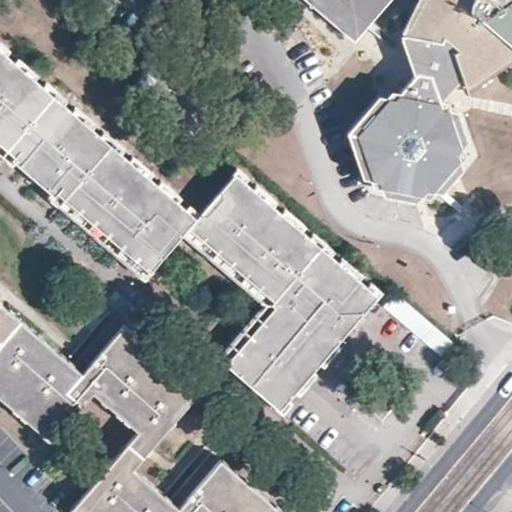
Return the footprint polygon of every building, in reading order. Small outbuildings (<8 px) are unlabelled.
[(308,0),(354,39),(387,0),(308,0)] [(391,92),(388,96),(356,133),(374,188),(427,197),(463,158),(448,101),(442,101),(462,77),(467,88),(511,56),(511,0),(420,0),(403,37),(415,75),(400,93),(391,92)] [(190,215),(0,53),(0,152),(21,171),(34,156),(44,165),(31,179),(141,272),(180,227),(270,302),(227,352),(230,355),(224,363),(275,406),(282,398),(285,401),(372,298),(366,290),(368,287),(236,176),(233,179),(226,173),(190,215)] [(215,103),(152,62),(132,92),(196,135),(215,103)] [(452,339),(394,290),(381,305),(439,354),(452,339)] [(82,372),(0,302),(0,396),(49,439),(92,393),(137,431),(71,509),(74,511),(279,511),(220,460),(179,506),(133,468),(199,390),(124,325),(82,372)]
